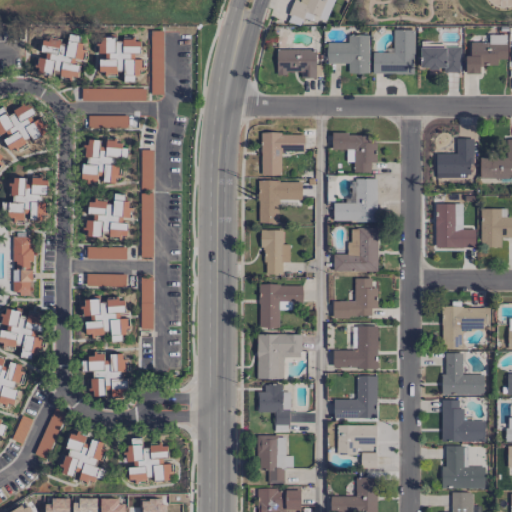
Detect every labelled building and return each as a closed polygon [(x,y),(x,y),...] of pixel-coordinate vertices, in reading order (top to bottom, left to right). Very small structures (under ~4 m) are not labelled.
[(325,20),(333,0),(298,0),(298,1),(293,0),(285,22),(298,26),(302,17),(311,21),(313,16),(325,20)] [(371,73),(412,74),(414,30),(392,30),(392,53),(372,52),(371,73)] [(162,31),(150,31),(150,94),(161,94),(162,31)] [(479,74),(479,65),(497,65),(497,59),(506,60),(507,35),(488,34),(488,42),(469,42),(469,55),(465,55),(464,73),(479,74)] [(36,75),(54,74),(54,79),(77,78),(76,60),(82,59),(80,35),(67,35),(67,40),(40,41),(41,57),(35,57),(36,75)] [(326,63),(347,64),(347,73),(367,74),(368,36),(347,35),(347,44),(326,43),(326,63)] [(140,41),(114,40),(114,38),(95,37),(95,54),(100,54),(99,75),(115,76),(115,71),(124,71),(124,82),(133,82),(134,75),(140,75),(141,57),(139,57),(140,41)] [(420,69),(444,68),(444,73),(460,72),(459,47),(419,48),(420,69)] [(275,73),(300,73),(300,78),(314,78),(315,49),(276,49),(275,73)] [(144,101),(144,89),(81,88),(81,100),(144,101)] [(5,107),(0,109),(0,134),(1,134),(9,151),(46,133),(37,116),(35,117),(28,101),(7,111),(5,107)] [(126,128),(126,116),(87,116),(87,127),(126,128)] [(280,151),(303,151),(304,134),(260,133),(259,175),(280,176),(280,151)] [(331,149),(345,149),(345,161),(352,162),(352,172),(369,172),(369,163),(375,163),(375,143),(369,143),(369,134),(331,134),(331,149)] [(471,138),(455,139),(455,153),(434,154),(435,178),(472,177),(471,138)] [(83,139),(80,182),(98,183),(98,182),(116,183),(118,158),(126,158),(127,148),(118,147),(118,140),(102,139),(102,140),(83,139)] [(479,177),(511,177),(511,139),(502,139),(502,158),(479,158),(479,177)] [(151,189),(152,150),(140,149),(139,189),(151,189)] [(42,221),(43,195),(46,195),(46,178),(28,178),(10,178),(9,221),(24,221),(24,220),(42,221)] [(375,222),(376,179),(354,179),(354,203),(332,203),(332,221),(375,222)] [(257,181),(257,223),(278,223),(277,200),(301,199),(300,181),(257,181)] [(151,257),(152,193),(140,193),(139,257),(151,257)] [(87,201),(87,219),(85,225),(85,236),(101,237),(102,233),(120,240),(126,224),(127,218),(132,206),(123,203),(123,194),(113,194),(113,205),(103,201),(87,201)] [(476,230),(476,250),(435,250),(434,204),(461,204),(461,230),(476,230)] [(480,208),(507,209),(507,217),(511,217),(511,238),(500,238),(499,248),(479,247),(480,208)] [(332,254),(332,271),(375,272),(377,228),(348,228),(348,255),(332,254)] [(262,229),(261,274),(281,274),(281,262),(288,262),(288,244),(281,244),(281,229),(262,229)] [(11,295),(30,296),(32,237),(13,237),(11,295)] [(125,247),(85,246),(85,259),(124,260),(125,247)] [(152,278),(139,278),(139,329),(151,329),(152,278)] [(370,317),(370,308),(376,308),(376,287),(370,287),(370,278),(353,278),(353,301),(332,301),(331,317),(370,317)] [(258,327),(277,327),(277,309),(290,309),(290,302),(301,302),(302,284),(258,284),(258,327)] [(83,335),(111,333),(111,342),(125,341),(123,316),(124,316),(123,299),(81,301),(83,335)] [(488,306),(440,307),(441,348),(462,348),(461,329),(488,328),(488,306)] [(43,317),(20,314),(20,311),(2,309),(0,323),(0,346),(21,349),(19,357),(34,359),(38,335),(40,335),(43,317)] [(376,326),(355,325),(355,350),(332,350),(331,368),(376,369),(376,326)] [(255,379),(282,379),(282,357),(300,357),(300,334),(256,334),(255,379)] [(87,355),(88,371),(90,371),(92,397),(108,395),(108,397),(126,396),(123,353),(106,354),(106,353),(87,355)] [(461,353),(442,353),(442,394),(483,394),(482,374),(461,374),(461,353)] [(0,404),(12,407),(18,383),(19,383),(23,365),(5,361),(0,360),(0,404)] [(332,400),(332,419),(375,418),(375,376),(355,376),(355,399),(332,400)] [(255,412),(272,412),(272,431),(288,431),(288,392),(281,392),(281,385),(263,384),(263,391),(256,391),(255,412)] [(484,421),(462,421),(462,408),(458,408),(458,400),(441,400),(440,441),(483,442),(484,421)] [(63,411),(51,407),(35,455),(47,459),(63,411)] [(16,428),(24,432),(30,420),(21,416),(16,428)] [(336,454),(358,454),(358,468),(375,468),(375,425),(336,425),(336,454)] [(60,472),(73,476),(75,470),(80,472),(78,480),(93,484),(98,468),(96,467),(103,444),(87,439),(88,438),(71,433),(60,472)] [(254,436),(254,482),(283,482),(283,467),(292,467),(292,455),(284,455),(284,436),(254,436)] [(128,480),(169,480),(169,461),(167,461),(167,445),(141,446),(141,438),(131,438),(131,446),(124,446),(125,464),(127,464),(128,480)] [(483,466),(467,466),(467,446),(444,446),(444,466),(440,466),(440,488),(483,488),(483,466)] [(329,496),(328,511),(375,511),(376,478),(355,477),(354,496),(329,496)] [(283,511),(283,510),(300,510),(299,487),(256,488),(256,511),(283,511)] [(479,511),(480,506),(471,506),(472,493),(451,493),(450,511),(479,511)] [(164,511),(164,499),(141,498),(141,511),(164,511)] [(68,511),(69,500),(44,499),(44,511),(68,511)] [(71,500),(71,511),(95,511),(95,499),(71,500)] [(99,500),(99,511),(123,511),(123,500),(99,500)]
